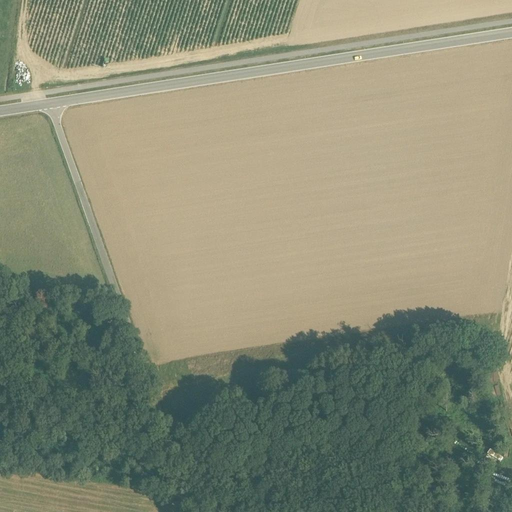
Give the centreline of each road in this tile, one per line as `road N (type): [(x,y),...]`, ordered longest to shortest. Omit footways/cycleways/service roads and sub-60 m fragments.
road 1 (unclassified): [(511,34),(51,103)]
road 2 (unclassified): [(190,511),(51,103)]
road 3 (track): [(0,406),(163,427)]
